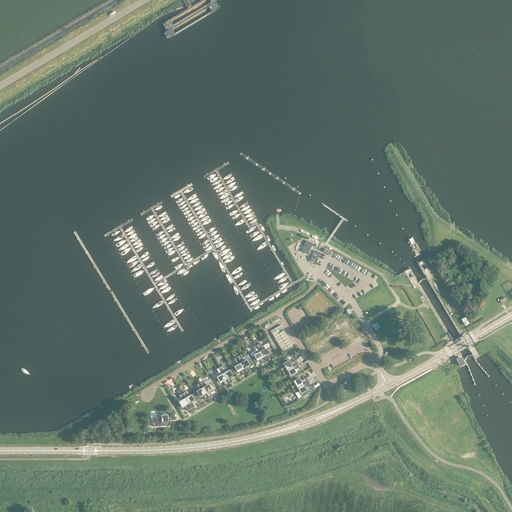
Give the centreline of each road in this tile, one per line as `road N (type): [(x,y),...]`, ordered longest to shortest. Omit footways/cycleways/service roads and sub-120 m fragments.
road 1 (unclassified): [(379,370),(372,360),(326,385),(278,310),(146,395)]
road 2 (secondary): [(0,449),(179,448),(284,429)]
road 3 (unclassified): [(0,87),(148,0)]
road 4 (secondary): [(387,385),(511,314)]
